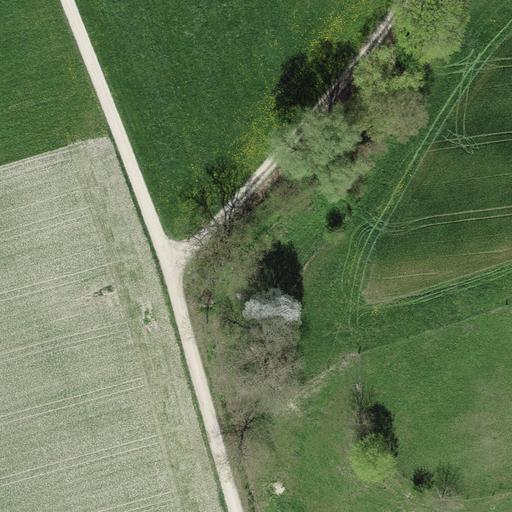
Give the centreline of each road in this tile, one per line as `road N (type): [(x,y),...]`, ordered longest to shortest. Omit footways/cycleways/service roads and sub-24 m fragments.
road 1 (track): [(67,0),(170,269),(234,511)]
road 2 (track): [(402,0),(304,127),(170,269)]
